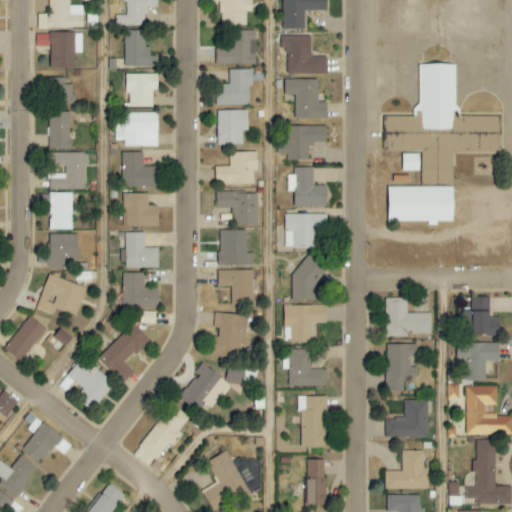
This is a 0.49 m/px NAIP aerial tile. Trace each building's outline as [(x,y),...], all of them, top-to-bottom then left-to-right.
[(83,28),(82,5),(69,5),(69,0),(47,0),(48,15),(37,15),(37,29),(83,28)] [(156,0),(122,0),(122,3),(125,3),(125,15),(115,16),(115,26),(146,26),(145,8),(157,7),(156,0)] [(245,12),(252,12),(251,0),(215,0),(219,0),(220,25),(246,25),(245,12)] [(325,0),(281,0),(282,30),(304,29),(303,11),(326,11),(325,0)] [(254,65),(255,30),(230,30),(230,48),(215,47),(215,65),(254,65)] [(123,67),(157,67),(157,57),(149,56),(150,48),(144,48),(145,31),(124,31),(123,67)] [(48,69),(74,68),(74,53),(81,53),(81,33),(35,33),(35,47),(48,47),(48,69)] [(326,74),(326,57),(310,57),(310,36),(280,36),(280,51),(287,51),(287,74),(326,74)] [(452,151),(500,151),(500,116),(455,116),(455,64),(418,64),(418,117),(385,117),(385,151),(421,151),(421,186),(452,186),(452,151)] [(215,85),(216,106),(248,105),(248,84),(252,84),(251,69),(228,69),(229,85),(215,85)] [(152,108),(152,91),(157,91),(157,74),(126,74),(127,108),(152,108)] [(48,78),(49,103),(72,102),(72,78),(48,78)] [(284,79),(284,95),(294,95),(294,119),(326,118),(326,102),(317,103),(317,79),(284,79)] [(247,110),(216,111),(217,145),(242,145),(242,131),(247,131),(247,110)] [(69,112),(49,112),(48,149),(69,149),(69,112)] [(157,147),(157,113),(124,113),(124,124),(115,124),(115,140),(123,139),(123,147),(157,147)] [(326,126),(286,126),(286,143),(278,143),(278,154),(286,154),(286,161),(308,161),(307,144),(326,144),(326,126)] [(157,187),(157,167),(143,167),(142,152),(121,153),(122,188),(157,187)] [(229,152),(229,166),(214,167),(215,185),(253,184),(253,172),(257,172),(256,152),(229,152)] [(51,190),(84,189),(84,164),(88,164),(87,153),(51,154),(51,167),(64,167),(64,174),(50,174),(51,190)] [(402,171),(419,171),(418,154),(401,154),(402,171)] [(294,207),(326,207),(326,187),(313,187),(313,168),(293,168),(293,176),(287,176),(287,192),(294,192),(294,207)] [(452,187),(387,187),(387,222),(428,222),(427,226),(437,226),(437,222),(452,222),(452,187)] [(71,230),(71,193),(49,193),(48,230),(71,230)] [(256,193),(215,193),(215,208),(233,208),(233,226),(257,225),(256,193)] [(148,194),(124,194),(126,227),(157,226),(157,207),(148,207),(148,194)] [(326,214),(284,214),(284,249),(313,249),(313,232),(326,232),(326,214)] [(252,265),(252,254),(246,254),(245,231),(218,231),(218,266),(252,265)] [(143,233),(124,234),(125,269),(158,268),(157,248),(144,248),(143,233)] [(77,235),(49,234),(48,254),(37,254),(37,263),(46,264),(46,268),(63,269),(64,259),(76,259),(77,235)] [(293,301),(318,301),(318,261),(293,261),(293,301)] [(252,271),(217,270),(217,286),(231,286),(230,306),(254,306),(254,279),(252,279),(252,271)] [(157,309),(158,288),(143,288),(143,274),(123,273),(122,308),(157,309)] [(85,288),(48,274),(35,309),(52,315),(55,309),(75,316),(85,288)] [(489,298),(468,297),(468,310),(489,311),(489,298)] [(430,313),(407,314),(407,298),(385,299),(385,336),(430,336),(430,313)] [(311,341),(311,323),(326,323),(326,306),(283,306),(284,342),(311,341)] [(498,319),(488,319),(488,312),(467,312),(467,336),(498,337),(498,319)] [(245,315),(216,314),(215,337),(212,337),(211,355),(243,357),(245,315)] [(4,350),(20,362),(45,329),(29,317),(4,350)] [(112,375),(147,338),(132,324),(97,360),(112,375)] [(499,344),(456,343),(455,361),(466,361),(465,381),(485,382),(485,361),(498,362),(499,344)] [(416,344),(385,345),(386,392),(403,392),(403,380),(416,380),(416,368),(410,368),(409,357),(416,357),(416,344)] [(288,386),(325,387),(326,370),(310,369),(310,350),(288,349),(288,386)] [(72,382),(82,389),(76,397),(92,409),(110,383),(92,370),(91,371),(77,361),(58,387),(65,392),(72,382)] [(229,386),(202,363),(194,372),(197,375),(178,397),(195,411),(201,404),(208,410),(229,386)] [(458,399),(457,384),(446,384),(447,400),(458,399)] [(465,436),(511,434),(511,424),(511,415),(483,416),(483,406),(496,406),(495,387),(464,388),(465,436)] [(0,415),(4,418),(16,403),(0,390),(0,415)] [(299,448),(324,448),(323,414),(326,413),(326,396),(298,397),(299,448)] [(427,438),(427,401),(404,400),(403,419),(385,419),(385,438),(427,438)] [(139,448),(156,460),(168,444),(171,446),(190,418),(170,404),(139,448)] [(22,423),(34,432),(41,423),(28,414),(22,423)] [(37,465),(52,446),(63,455),(71,446),(42,423),(20,451),(37,465)] [(494,441),(475,441),(476,462),(474,462),(474,488),(466,488),(466,500),(475,500),(475,505),(510,505),(510,487),(495,487),(494,441)] [(133,455),(148,466),(153,460),(138,448),(133,455)] [(385,472),(385,489),(427,490),(428,468),(423,468),(423,452),(401,451),(401,472),(385,472)] [(200,491),(210,511),(247,492),(227,452),(206,462),(217,483),(200,491)] [(10,469),(1,463),(0,464),(0,477),(3,480),(0,483),(0,487),(15,498),(36,468),(19,456),(10,469)] [(305,505),(322,505),(323,461),(305,460),(305,505)] [(85,511),(110,511),(124,496),(108,484),(85,511)] [(0,510),(9,500),(0,492),(0,510)] [(423,511),(423,510),(419,510),(419,496),(386,496),(386,511),(423,511)]
